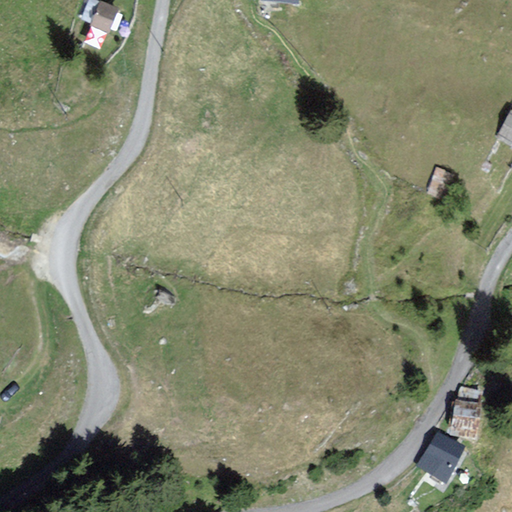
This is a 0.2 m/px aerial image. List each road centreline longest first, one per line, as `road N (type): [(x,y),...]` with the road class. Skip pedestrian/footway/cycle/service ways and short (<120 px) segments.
road 1 (track): [(162,0),(136,138),(84,204),(66,246),(67,277),(95,356),(92,416),(59,462),(0,508)]
road 2 (track): [(282,511),(345,494),(401,464),(463,365),(511,240)]
